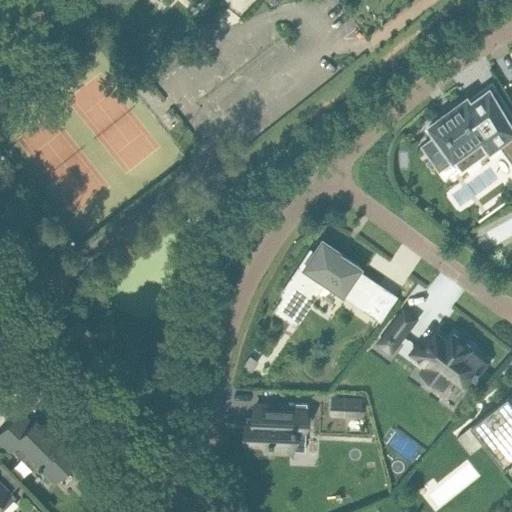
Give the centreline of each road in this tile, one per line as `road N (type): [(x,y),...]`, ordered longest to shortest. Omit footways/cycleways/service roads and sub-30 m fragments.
road 1 (residential): [(328,176),(274,235),(231,315),(202,458),(154,493)]
road 2 (residential): [(511,29),(399,105),(328,176)]
road 3 (residential): [(328,176),(511,311)]
road 4 (unclassified): [(154,493),(42,317)]
